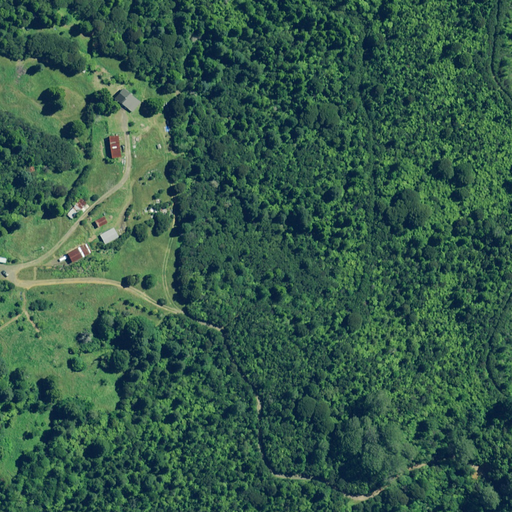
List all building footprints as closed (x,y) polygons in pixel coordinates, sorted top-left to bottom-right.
[(140,103),(122,89),(114,99),(132,113),(140,103)] [(120,157),(117,135),(108,137),(111,159),(120,157)] [(82,206),(78,202),(66,215),(71,219),(82,206)] [(107,224),(103,217),(95,222),(98,228),(107,224)] [(118,237),(113,228),(99,235),(104,244),(118,237)] [(90,254),(84,244),(67,253),(72,263),(90,254)]
